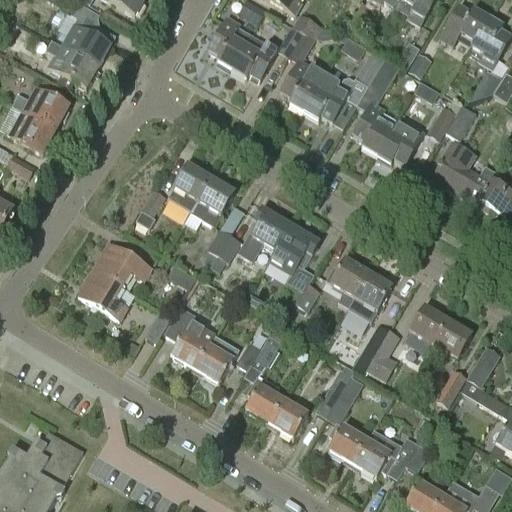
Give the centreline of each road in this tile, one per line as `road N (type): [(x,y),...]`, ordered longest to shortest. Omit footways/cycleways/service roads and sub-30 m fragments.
road 1 (residential): [(511,309),(149,92)]
road 2 (residential): [(319,511),(1,319)]
road 3 (residential): [(1,319),(149,92)]
